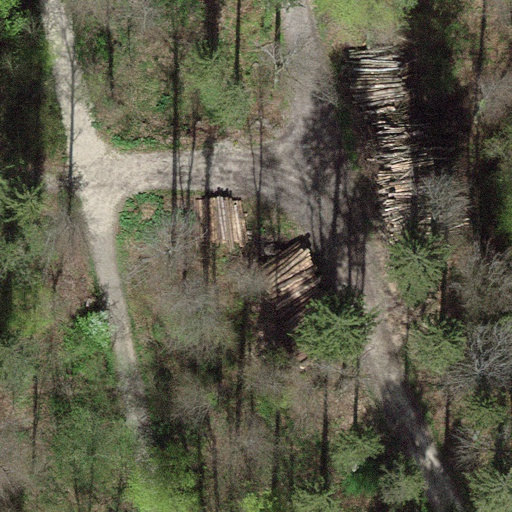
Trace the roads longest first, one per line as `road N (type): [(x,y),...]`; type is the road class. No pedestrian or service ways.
road 1 (track): [(274,0),(305,180),(466,511)]
road 2 (track): [(160,511),(42,0)]
road 3 (track): [(84,178),(305,180)]
